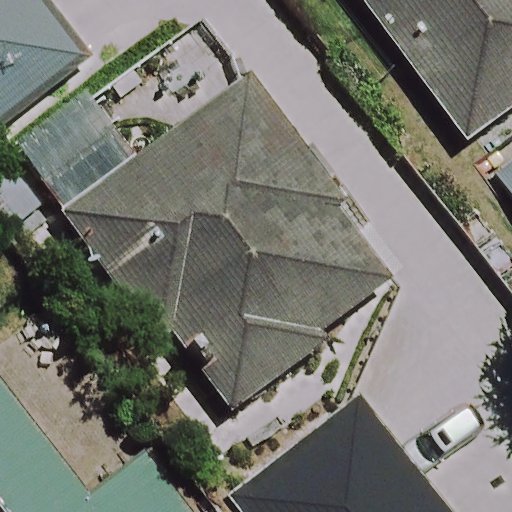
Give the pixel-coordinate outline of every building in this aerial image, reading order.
[(105,0),(127,26),(159,0),(172,0),(192,24),(220,0),(105,0)] [(511,0),(353,0),(461,147),(511,109),(511,0)] [(396,281),(242,86),(139,167),(116,137),(50,190),(227,415),(396,281)] [(511,168),(497,179),(511,199),(511,168)] [(85,507),(0,390),(0,511),(176,511),(142,465),(85,507)]
